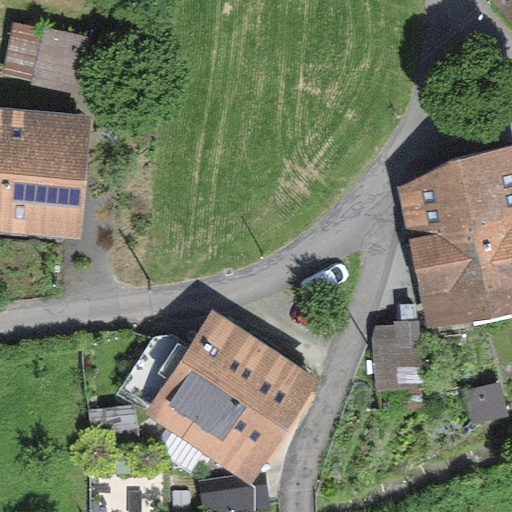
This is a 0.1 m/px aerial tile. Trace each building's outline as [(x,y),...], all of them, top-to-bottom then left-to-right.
[(511,0),(497,0),(511,18),(511,0)] [(77,83),(84,40),(15,21),(5,69),(77,83)] [(67,124),(0,119),(0,209),(60,214),(67,124)] [(446,299),(511,286),(511,149),(511,146),(419,164),(446,299)] [(380,362),(424,358),(420,315),(376,319),(380,362)] [(243,470),(256,448),(268,456),(310,391),(211,326),(194,352),(168,335),(143,374),(169,390),(160,405),(187,423),(184,427),(208,443),(206,446),(243,470)] [(268,502),(263,472),(204,482),(208,510),(268,502)]
